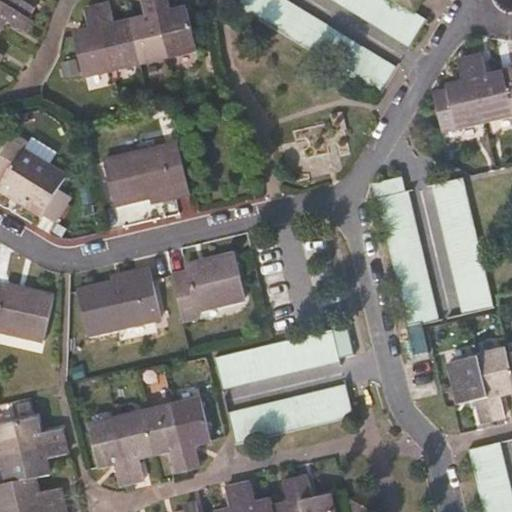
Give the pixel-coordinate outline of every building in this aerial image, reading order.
[(0,0),(0,2),(26,18),(32,7),(19,0),(0,0)] [(140,0),(145,18),(131,21),(141,64),(168,58),(154,0),(140,0)] [(167,0),(154,0),(168,58),(196,51),(187,9),(171,12),(167,0)] [(241,0),(236,8),(246,14),(253,0),(241,0)] [(268,0),(253,0),(246,14),(256,20),(268,0)] [(283,1),(281,0),(268,0),(256,20),(267,27),(283,1)] [(359,15),(368,0),(352,0),(348,8),(359,15)] [(369,21),(381,0),(368,0),(359,15),(369,21)] [(395,2),(391,0),(381,0),(369,21),(379,27),(395,2)] [(395,0),(395,2),(406,8),(415,14),(423,0),(395,0)] [(294,7),(283,1),(267,27),(278,33),(294,7)] [(0,31),(6,22),(23,33),(31,21),(26,18),(0,2),(0,31)] [(406,8),(395,2),(379,27),(390,34),(406,8)] [(141,64),(131,21),(115,25),(110,5),(97,8),(112,71),(141,64)] [(287,39),(303,13),(294,7),(278,33),(287,39)] [(112,71),(97,8),(84,11),(88,31),(72,35),(83,78),(112,71)] [(415,14),(406,8),(390,34),(399,39),(415,14)] [(297,45),(312,19),(303,13),(287,39),(297,45)] [(415,14),(399,39),(410,46),(425,20),(415,14)] [(308,52),(324,26),(312,19),(297,45),(308,52)] [(333,32),(324,26),(308,52),(317,58),(333,32)] [(345,39),(333,32),(317,58),(329,65),(345,39)] [(354,45),(345,39),(329,65),(339,70),(354,45)] [(364,51),(354,45),(339,70),(349,77),(364,51)] [(375,57),(364,51),(349,77),(359,83),(375,57)] [(384,63),(375,57),(359,83),(368,89),(384,63)] [(469,60),(484,123),(511,116),(511,111),(503,74),(487,78),(482,57),(469,60)] [(511,58),(486,65),(488,76),(511,71),(511,58)] [(484,123),(469,60),(456,63),(461,85),(445,89),(446,93),(432,97),(441,133),(484,123)] [(395,69),(384,63),(368,89),(379,95),(395,69)] [(511,72),(503,74),(511,111),(511,72)] [(28,144),(14,135),(0,157),(0,183),(0,184),(0,190),(42,216),(66,177),(24,151),(28,144)] [(189,195),(177,144),(103,162),(113,205),(171,191),(173,199),(189,195)] [(375,200),(403,194),(400,180),(372,186),(375,200)] [(433,186),(436,198),(464,191),(462,180),(433,186)] [(464,191),(436,198),(439,210),(467,203),(464,191)] [(403,194),(375,200),(378,211),(408,204),(405,193),(403,194)] [(467,203),(439,210),(442,221),(470,214),(467,203)] [(408,204),(378,211),(381,224),(411,216),(408,204)] [(470,214),(442,221),(444,232),(473,226),(470,214)] [(411,216),(381,224),(384,234),(413,227),(411,216)] [(444,232),(447,245),(476,238),(473,226),(444,232)] [(413,227),(384,234),(386,246),(416,239),(413,227)] [(447,245),(450,256),(478,250),(476,238),(447,245)] [(416,239),(386,246),(389,258),(419,251),(416,239)] [(450,256),(453,268),(481,261),(478,250),(450,256)] [(419,251),(389,258),(392,270),(422,263),(419,251)] [(244,300),(233,255),(185,268),(185,272),(171,276),(182,323),(197,320),(196,312),(244,300)] [(453,268),(456,279),(484,273),(481,261),(453,268)] [(422,263),(392,270),(395,282),(425,275),(422,263)] [(160,319),(148,268),(133,272),(134,278),(76,293),(86,336),(160,319)] [(484,273),(456,279),(458,290),(486,283),(484,273)] [(425,275),(395,282),(398,293),(427,286),(425,275)] [(458,290),(461,302),(490,296),(486,283),(458,290)] [(53,297),(3,286),(2,290),(0,289),(0,331),(42,342),(53,297)] [(427,286),(398,293),(400,304),(430,297),(427,286)] [(490,296),(461,302),(464,315),(493,309),(490,296)] [(430,297),(400,304),(403,316),(433,309),(430,297)] [(406,329),(420,326),(436,322),(433,309),(403,316),(406,329)] [(346,326),(331,330),(338,359),(353,355),(346,326)] [(420,326),(406,329),(413,358),(426,355),(420,326)] [(338,360),(338,359),(331,330),(319,332),(326,363),(338,360)] [(307,335),(314,366),(326,363),(319,332),(307,335)] [(302,369),(314,366),(307,335),(295,338),(302,369)] [(291,371),(302,369),(295,338),(284,341),(291,371)] [(279,374),(291,371),(284,341),(271,344),(279,374)] [(267,377),(279,374),(271,344),(260,346),(267,377)] [(248,349),(256,380),(267,377),(260,346),(248,349)] [(243,383),(256,380),(248,349),(236,352),(243,383)] [(225,355),(233,385),(243,383),(236,352),(225,355)] [(504,352),(478,358),(492,421),(504,418),(500,397),(511,393),(511,386),(506,359),(504,352)] [(233,385),(225,355),(214,357),(221,388),(233,385)] [(492,421),(478,358),(447,365),(458,407),(475,402),(480,424),(492,421)] [(344,387),(333,390),(340,420),(351,417),(344,387)] [(340,420),(333,390),(321,393),(328,423),(340,420)] [(328,423),(321,393),(309,396),(316,426),(328,423)] [(309,396),(297,398),(304,428),(316,426),(309,396)] [(297,398),(285,401),(292,431),(304,428),(297,398)] [(171,406),(186,470),(199,466),(194,446),(210,442),(200,400),(171,406)] [(285,401),(274,404),(281,434),(292,431),(285,401)] [(281,434),(274,404),(262,407),(269,437),(281,434)] [(186,470),(171,406),(144,413),(154,455),(169,452),(174,473),(186,470)] [(269,437),(262,407),(250,409),(257,440),(269,437)] [(257,440),(250,409),(239,412),(246,442),(257,440)] [(246,442),(239,412),(228,415),(235,445),(246,442)] [(115,419),(130,483),(143,480),(138,459),(154,455),(144,413),(115,419)] [(0,456),(63,442),(60,430),(40,434),(36,418),(0,426),(0,456)] [(130,483),(115,419),(88,426),(97,468),(113,465),(118,486),(130,483)] [(0,456),(0,458),(6,484),(35,478),(49,474),(46,460),(66,455),(63,442),(0,456)] [(468,451),(471,463),(500,455),(497,444),(468,451)] [(503,467),(500,455),(471,463),(473,474),(503,467)] [(506,479),(503,467),(473,474),(476,486),(506,479)] [(0,485),(0,511),(17,511),(62,502),(59,489),(39,493),(35,478),(6,484),(0,485)] [(307,478),(295,481),(301,511),(332,511),(329,495),(312,499),(307,478)] [(508,490),(506,479),(476,486),(479,497),(508,490)] [(301,511),(295,481),(282,484),(286,505),(271,508),(272,511),(301,511)] [(241,511),(272,511),(271,508),(270,501),(254,504),(249,484),(236,487),(241,511)] [(220,511),(241,511),(236,487),(224,490),(228,510),(220,511)] [(511,502),(508,490),(479,497),(482,509),(511,502)] [(374,511),(371,496),(350,501),(353,511),(374,511)] [(64,511),(62,502),(17,511),(64,511)] [(511,511),(511,506),(511,502),(482,509),(482,511),(511,511)]
